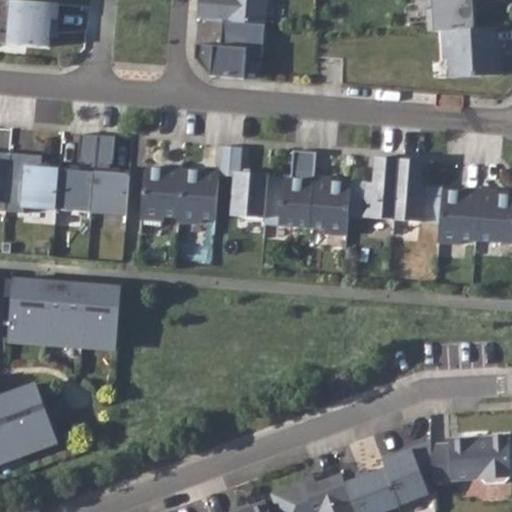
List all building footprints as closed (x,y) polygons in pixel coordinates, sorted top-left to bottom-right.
[(58,4),(0,0),(0,43),(48,48),(49,32),(56,33),(58,4)] [(198,0),(197,19),(222,21),(265,24),(266,0),(198,0)] [(442,30),(477,28),(475,6),(472,6),(471,0),(432,0),(433,9),(426,9),(427,31),(442,30)] [(265,24),(222,21),(220,46),(195,44),(194,58),(210,76),(244,79),(246,55),(262,57),(265,24)] [(477,28),(442,30),(444,59),(448,59),(449,78),(503,74),(501,43),(496,43),(491,44),(490,28),(477,28)] [(98,135),(80,134),(78,161),(80,161),(80,171),(60,169),(56,209),(91,212),(98,135)] [(115,136),(98,135),(91,212),(126,215),(130,175),(110,173),(110,164),(113,164),(115,136)] [(242,147),(221,146),(219,170),(219,175),(234,176),(231,216),(265,218),(268,177),(268,175),(240,172),(242,147)] [(316,152),(293,151),(291,179),(268,177),(265,218),(264,223),(310,227),(314,177),(316,152)] [(0,211),(5,211),(10,153),(0,152),(0,211)] [(42,156),(10,153),(5,211),(24,213),(24,207),(56,209),(60,169),(41,168),(42,156)] [(399,159),(376,157),(374,183),(351,181),(351,184),(348,216),(394,220),(399,159)] [(422,161),(399,159),(394,220),(440,223),(442,191),(443,189),(420,187),(422,161)] [(165,169),(145,167),(141,218),(163,220),(163,215),(179,216),(182,170),(182,167),(166,166),(165,169)] [(202,172),(182,170),(179,216),(178,221),(200,223),(200,218),(215,219),(219,175),(219,170),(202,168),(202,172)] [(348,216),(351,184),(331,182),(331,179),(314,177),(310,227),(325,228),(325,233),(347,235),(348,216)] [(476,240),(480,190),(463,189),(462,193),(442,191),(440,223),(438,242),(460,244),(461,239),(476,240)] [(497,192),(480,190),(476,240),(511,242),(511,196),(497,195),(497,192)] [(83,335),(117,338),(121,286),(64,282),(64,284),(52,283),(52,281),(15,278),(10,330),(45,332),(44,343),(82,346),(83,335)] [(10,330),(9,340),(44,343),(45,332),(10,330)] [(83,335),(82,346),(116,349),(117,338),(83,335)] [(0,463),(9,460),(5,450),(54,431),(36,383),(0,396),(0,463)] [(5,450),(9,460),(58,441),(54,431),(5,450)] [(449,443),(431,444),(433,471),(433,481),(481,478),(486,484),(505,483),(510,477),(508,434),(486,436),(487,441),(479,442),(479,436),(449,438),(449,443)] [(411,449),(383,459),(385,467),(399,504),(400,505),(429,494),(422,476),(433,471),(431,444),(431,440),(410,448),(411,449)] [(343,476),(356,511),(378,511),(399,504),(385,467),(361,476),(359,470),(343,476)] [(422,476),(429,494),(434,492),(433,481),(433,471),(422,476)] [(303,482),(271,494),(277,511),(356,511),(343,476),(342,473),(316,483),(314,478),(303,482)] [(301,478),(303,482),(314,478),(312,473),(301,478)] [(269,511),(266,501),(236,511),(269,511)]
